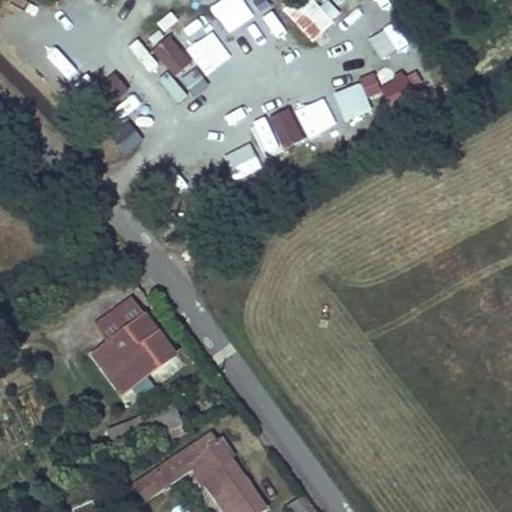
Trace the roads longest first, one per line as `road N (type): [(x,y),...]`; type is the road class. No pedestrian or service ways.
road 1 (residential): [(169,279),(348,511)]
road 2 (unclassified): [(0,90),(110,202),(169,279)]
